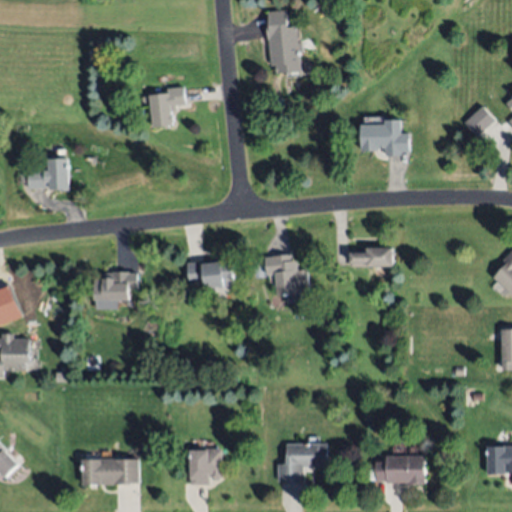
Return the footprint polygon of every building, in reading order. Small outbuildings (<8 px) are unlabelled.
[(297,25),(302,70),(277,73),(276,65),(272,66),(267,24),(269,24),(268,11),(287,9),(289,26),(297,25)] [(149,95),(167,93),(167,88),(184,86),(186,104),(176,105),(177,111),(170,112),(171,124),(152,126),(149,95)] [(496,119),(476,138),(463,124),(483,105),(496,119)] [(361,125),(385,124),(385,118),(400,118),(401,134),(408,134),(409,152),(401,152),(401,155),(385,156),(385,147),(376,147),(376,149),(362,150),(361,125)] [(68,157),(69,191),(57,191),(57,189),(47,190),(47,187),(28,188),(28,169),(46,169),(46,157),(68,157)] [(368,247),(392,246),(392,265),(351,265),(350,252),(368,252),(368,247)] [(511,296),(492,276),(504,264),(501,260),(511,249),(511,296)] [(277,294),(275,274),(267,275),(265,256),(291,253),(292,260),(297,260),(299,270),(306,269),(309,287),(295,289),(295,292),(277,294)] [(190,285),(186,263),(204,260),(204,264),(231,260),(235,284),(203,288),(202,283),(190,285)] [(129,299),(95,299),(95,276),(104,277),(104,271),(139,271),(139,289),(129,289),(129,299)] [(0,290),(0,325),(22,317),(11,286),(0,290)] [(511,360),(502,360),(501,329),(511,328),(511,360)] [(0,376),(0,338),(1,338),(1,333),(14,332),(14,338),(30,338),(30,361),(25,362),(25,369),(4,369),(4,376),(0,376)] [(463,374),(453,375),(453,367),(462,366),(463,374)] [(0,441),(7,448),(4,450),(17,463),(3,478),(0,475),(0,441)] [(286,443),(328,442),(328,467),(303,468),(303,483),(286,483),(286,481),(276,481),(276,464),(286,464),(286,443)] [(487,446),(511,445),(511,474),(487,475),(487,446)] [(222,448),(222,478),(209,478),(210,484),(190,484),(190,448),(222,448)] [(386,456),(424,455),(425,484),(405,485),(405,482),(374,483),(373,461),(386,461),(386,456)] [(83,484),(82,459),(139,458),(139,483),(83,484)]
